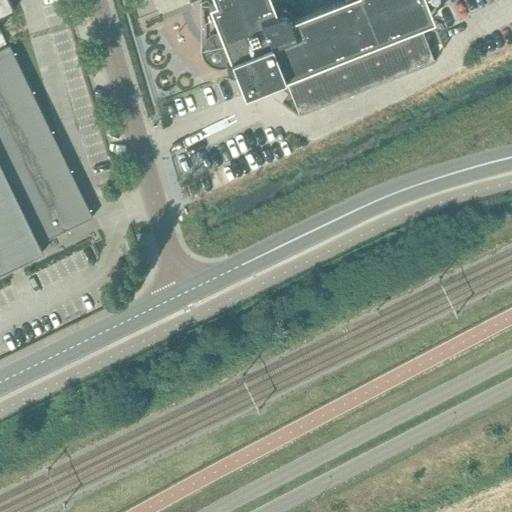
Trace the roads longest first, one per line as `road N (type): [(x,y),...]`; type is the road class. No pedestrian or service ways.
road 1 (tertiary): [(180,296),(365,208),(511,160)]
road 2 (tertiary): [(511,361),(211,511)]
road 3 (unclassified): [(180,296),(95,0)]
road 4 (tertiary): [(273,511),(511,389)]
road 5 (tertiary): [(0,384),(180,296)]
